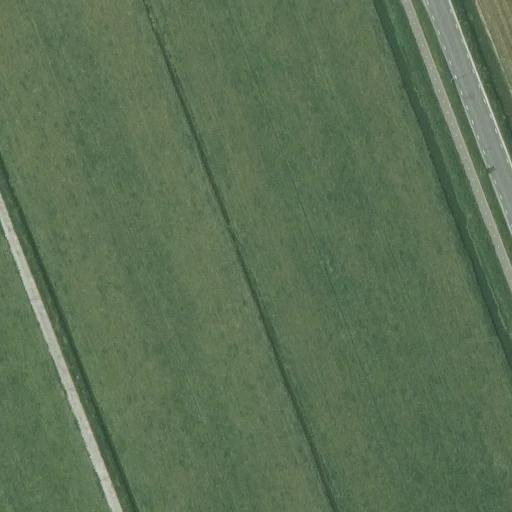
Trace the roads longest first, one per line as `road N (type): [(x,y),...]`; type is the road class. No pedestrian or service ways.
road 1 (track): [(117,511),(0,203)]
road 2 (tertiary): [(511,202),(435,0)]
